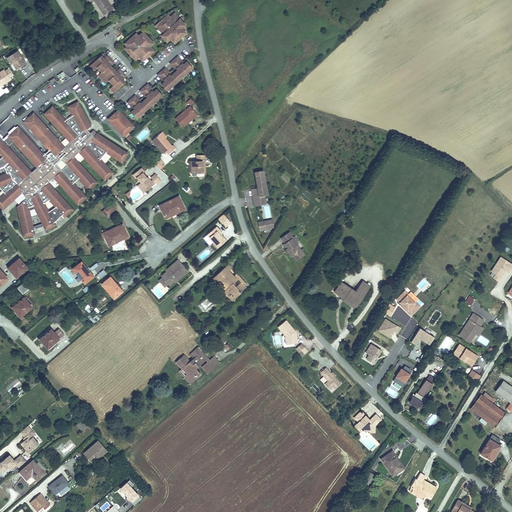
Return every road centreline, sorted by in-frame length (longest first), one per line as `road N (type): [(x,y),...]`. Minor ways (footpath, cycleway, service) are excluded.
road 1 (residential): [(236,200),(265,267),(370,390)]
road 2 (residential): [(197,0),(236,200)]
road 3 (residential): [(0,112),(116,29)]
road 4 (residential): [(370,390),(461,469)]
